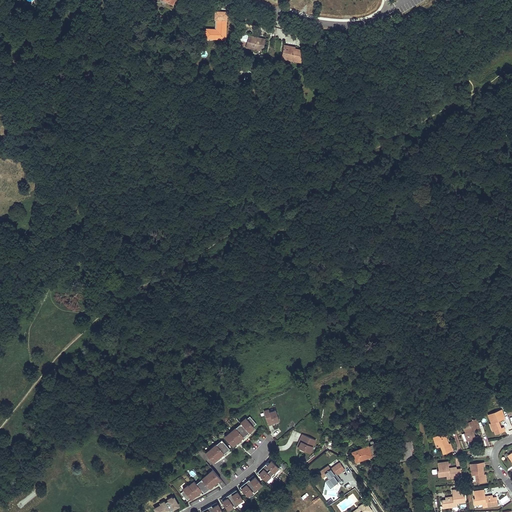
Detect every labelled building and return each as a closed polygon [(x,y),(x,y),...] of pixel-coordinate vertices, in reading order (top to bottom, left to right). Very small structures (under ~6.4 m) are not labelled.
[(225,39),(227,12),(218,11),(217,19),(217,23),(216,26),(216,28),(216,29),(216,30),(217,30),(215,30),(215,29),(206,29),(206,33),(210,35),(210,38),(225,39)] [(239,45),(246,46),(249,35),(249,34),(245,33),(246,28),(242,27),(241,33),(242,33),(240,40),(239,39),(238,42),(240,42),(239,45)] [(263,38),(249,35),(246,46),(263,50),(264,45),(261,44),(263,38)] [(301,61),(303,50),(295,48),(292,48),(293,47),(284,45),(281,57),(301,61)] [(279,415),(276,405),(270,407),(269,404),(264,406),(269,420),(277,417),(276,416),(279,415)] [(495,434),(505,431),(503,426),(501,428),(498,421),(497,419),(499,419),(500,420),(505,418),(501,409),(488,414),(491,423),(492,423),(495,430),(494,430),(495,434)] [(242,424),(225,438),(232,446),(252,429),(251,428),(253,426),(256,424),(249,416),(246,419),(241,423),(242,424)] [(470,444),(479,440),(478,436),(475,437),(472,430),(472,429),(474,428),(474,430),(480,428),(476,418),(462,424),(466,433),(467,433),(469,439),(468,440),(470,444)] [(225,438),(242,424),(241,423),(240,423),(224,437),(225,438)] [(438,434),(433,436),(435,442),(439,441),(440,446),(443,454),(453,450),(450,443),(448,444),(445,436),(447,436),(446,432),(443,433),(438,434)] [(313,455),(319,442),(306,436),(303,442),(304,443),(301,449),(313,455)] [(206,454),(222,440),(221,439),(205,453),(206,454)] [(213,462),(229,448),(222,440),(206,454),(213,462)] [(410,440),(397,443),(400,461),(413,459),(410,440)] [(373,444),(368,446),(372,455),(372,456),(377,454),(373,444)] [(368,446),(367,445),(352,451),(356,461),(372,455),(368,446)] [(278,467),(270,459),(257,472),(266,480),(270,476),(272,477),(276,474),(274,472),(278,467)] [(462,477),(461,468),(457,469),(456,467),(449,467),(448,468),(448,466),(449,466),(448,461),(438,462),(439,470),(437,470),(438,476),(446,475),(453,474),(453,478),(462,477)] [(335,473),(338,472),(339,473),(345,469),(340,462),(334,466),(335,467),(331,469),(331,468),(328,465),(318,472),(322,477),(326,475),(328,478),(325,480),(330,487),(334,484),(341,479),(337,474),(336,475),(335,473)] [(484,462),(470,463),(471,470),(475,469),(475,474),(476,483),(486,482),(485,474),(483,474),(483,466),(484,466),(484,462)] [(212,469),(196,483),(197,485),(213,471),(212,469)] [(232,481),(241,475),(237,469),(228,476),(232,481)] [(190,487),(189,486),(183,490),(180,493),(187,501),(190,498),(192,496),(193,498),(202,490),(204,493),(220,479),(213,471),(197,485),(196,483),(195,482),(190,487)] [(261,484),(254,475),(240,487),(247,496),(252,492),(254,493),(258,490),(256,488),(261,484)] [(330,487),(325,480),(324,488),(333,490),(334,484),(330,487)] [(445,499),(441,500),(442,508),(451,507),(451,503),(457,503),(465,502),(464,496),(463,496),(462,488),(452,489),(452,494),(453,494),(454,496),(453,496),(445,497),(445,499)] [(243,499),(236,489),(221,500),(228,509),(233,506),(234,508),(239,505),(237,503),(243,499)] [(498,505),(497,497),(493,497),(492,495),(485,496),(484,496),(484,494),(485,494),(484,489),(474,491),(475,498),(473,498),(474,504),(482,503),(489,503),(489,506),(498,505)] [(509,500),(506,496),(499,500),(502,504),(509,500)] [(174,497),(155,508),(156,511),(164,511),(170,509),(167,505),(170,504),(173,509),(179,505),(174,497)] [(369,511),(372,511),(366,501),(358,507),(359,507),(361,511),(359,511),(369,511)] [(222,511),(217,502),(201,511),(222,511)]
